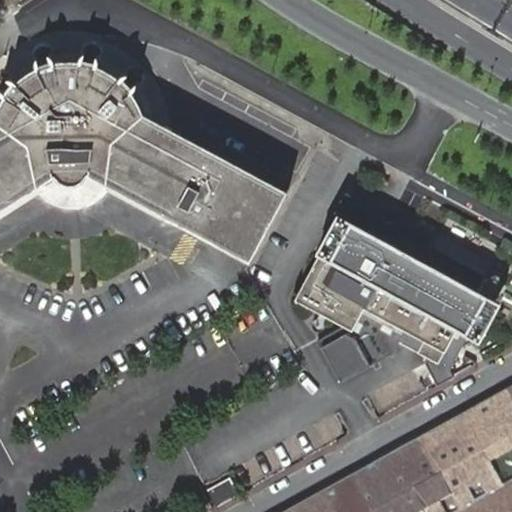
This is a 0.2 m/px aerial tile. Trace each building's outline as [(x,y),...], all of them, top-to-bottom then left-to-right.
[(0,210),(51,177),(57,183),(61,185),(68,188),(73,188),(81,186),(84,184),(88,182),(93,176),(250,261),(289,189),(145,112),(141,103),(134,90),(136,86),(137,82),(133,85),(126,77),(129,74),(125,73),(121,76),(109,68),(98,62),(98,58),(95,54),(94,59),(84,56),(85,51),(81,54),(79,58),(63,58),(55,59),(53,55),(48,53),(50,58),(40,61),(38,56),(36,61),(36,65),(27,70),(15,81),(10,79),(6,79),(10,83),(3,91),(0,88),(0,92),(3,96),(0,101),(0,210)] [(423,364),(435,386),(469,367),(464,358),(458,355),(468,335),(479,340),(501,300),(476,288),(482,277),(401,234),(393,249),(336,219),(293,301),(342,327),(316,342),(339,383),(391,354),(397,344),(425,359),(423,364)] [(502,491),(511,485),(511,400),(508,393),(462,418),(502,491)] [(265,449),(271,459),(281,454),(285,461),(342,431),(333,413),(265,449)] [(458,511),(464,511),(502,491),(462,418),(421,441),(458,511)] [(392,457),(422,511),(458,511),(421,441),(392,457)] [(350,480),(367,511),(422,511),(392,457),(350,480)] [(240,496),(229,476),(207,488),(208,489),(218,508),(240,496)] [(322,496),(330,511),(367,511),(350,480),(322,496)] [(511,511),(511,485),(502,491),(464,511),(511,511)] [(292,511),(330,511),(322,496),(292,511)]
